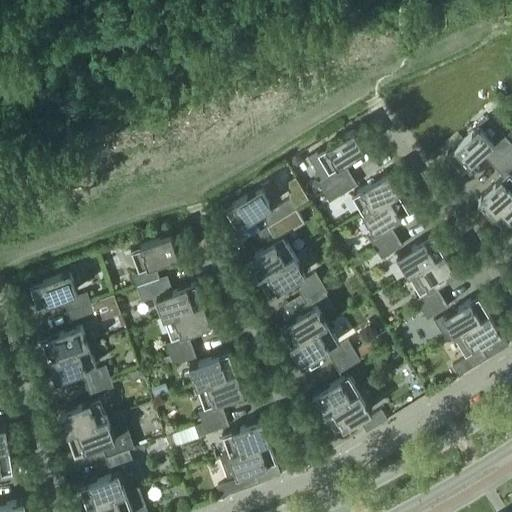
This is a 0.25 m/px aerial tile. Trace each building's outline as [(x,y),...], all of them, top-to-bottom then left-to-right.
[(480,123),(479,122),(448,151),(463,168),(476,156),(479,159),(486,153),(494,162),(511,145),(511,125),(505,133),(489,115),(480,123)] [(318,148),(330,167),(366,145),(354,126),(318,148)] [(479,196),(494,212),(511,195),(511,145),(494,162),(504,173),(479,196)] [(352,173),(346,162),(318,179),(324,190),(352,173)] [(389,168),(352,191),(364,209),(400,187),(389,168)] [(324,190),(330,199),(358,182),(352,173),(324,190)] [(295,204),(309,197),(295,175),(289,179),(290,196),(295,204)] [(262,182),(226,204),(237,223),(274,201),(262,182)] [(375,228),(412,206),(400,187),(364,209),(375,228)] [(511,195),(494,212),(509,228),(511,225),(511,195)] [(262,213),(268,223),(296,206),(295,204),(290,196),(262,213)] [(295,251),(285,233),(306,221),(296,206),(268,223),(258,229),(266,243),(247,254),(259,273),(295,251)] [(397,233),(391,223),(370,236),(376,246),(397,233)] [(409,270),(446,248),(434,229),(398,251),(409,270)] [(171,230),(132,244),(139,266),(179,251),(171,230)] [(376,246),(382,256),(403,243),(397,233),(376,246)] [(421,289),(457,267),(446,248),(409,270),(421,289)] [(270,292),(307,270),(295,251),(259,273),(270,292)] [(133,272),(137,283),(161,274),(157,263),(133,272)] [(70,266),(30,281),(38,302),(78,288),(70,266)] [(280,323),(292,341),(328,320),(322,310),(327,307),(328,291),(316,271),(295,284),(300,292),(280,305),(288,318),(280,323)] [(168,272),(161,274),(137,283),(143,298),(173,287),(168,272)] [(165,313),(205,299),(197,278),(157,293),(165,313)] [(443,294),(437,284),(416,297),(422,307),(443,294)] [(68,308),(91,300),(88,289),(64,298),(68,308)] [(455,331),(491,309),(480,290),(443,312),(444,314),(435,319),(446,336),(454,330),(455,331)] [(116,294),(108,298),(114,314),(123,310),(116,294)] [(422,307),(428,317),(449,304),(443,294),(422,307)] [(205,299),(165,313),(172,334),(212,320),(205,299)] [(91,300),(68,308),(72,319),(95,311),(91,300)] [(502,328),(491,309),(455,331),(466,350),(502,328)] [(49,355),(89,341),(82,320),(42,335),(49,355)] [(303,360),(339,338),(328,320),(292,341),(303,360)] [(189,332),(166,341),(170,352),(193,343),(189,332)] [(328,350),(334,360),(355,347),(349,338),(328,350)] [(89,341),(49,355),(57,376),(97,362),(89,341)] [(193,343),(170,352),(174,363),(197,354),(193,343)] [(467,368),(488,355),(482,345),(461,358),(467,368)] [(198,382),(237,367),(230,347),(190,361),(198,382)] [(334,360),(340,370),(361,357),(355,347),(334,360)] [(87,382),(110,373),(106,363),(83,371),(87,382)] [(237,367),(198,382),(205,403),(245,388),(237,367)] [(350,369),(313,391),(324,410),(361,388),(350,369)] [(110,373),(87,382),(91,393),(114,384),(110,373)] [(153,385),(156,395),(170,389),(167,380),(153,385)] [(361,388),(324,410),(336,429),(372,407),(361,388)] [(61,408),(68,429),(108,414),(101,394),(61,408)] [(198,409),(202,420),(226,412),(222,401),(198,409)] [(382,406),(361,419),(367,429),(388,416),(382,406)] [(108,414),(68,429),(76,449),(102,440),(106,453),(135,443),(122,409),(108,414)] [(202,420),(206,431),(230,423),(226,412),(202,420)] [(223,430),(230,450),(270,436),(263,415),(223,430)] [(206,431),(202,420),(196,423),(200,434),(206,431)] [(0,445),(10,444),(7,422),(0,423),(0,445)] [(278,456),(270,436),(230,450),(231,452),(220,457),(227,475),(278,456)] [(10,444),(0,445),(0,467),(14,466),(10,444)] [(133,458),(129,446),(107,454),(111,466),(133,458)] [(80,482),(87,502),(127,488),(120,467),(80,482)] [(255,469),(218,483),(222,494),(259,481),(255,469)] [(149,511),(139,483),(127,488),(87,502),(90,511),(149,511)] [(0,511),(28,511),(26,496),(0,499),(0,511)]
